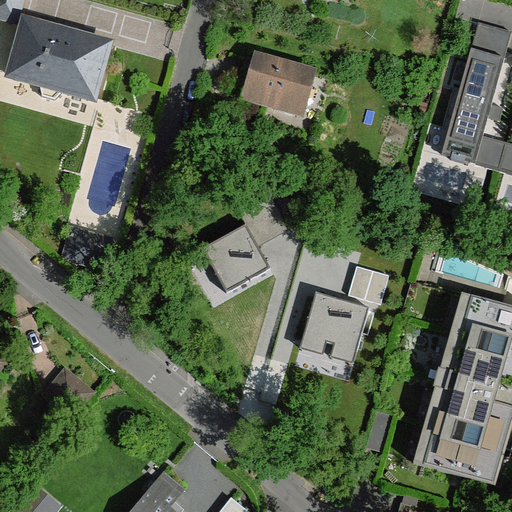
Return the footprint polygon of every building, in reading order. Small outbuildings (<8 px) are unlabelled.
[(23,0),(0,0),(0,18),(17,24),(23,0)] [(510,49),(511,42),(511,28),(482,19),(476,39),(510,49)] [(110,46),(26,22),(11,77),(95,100),(110,46)] [(506,55),(471,45),(440,152),(500,168),(507,142),(483,136),(506,55)] [(312,73),(256,57),(245,99),(300,115),(312,73)] [(511,143),(507,142),(500,168),(511,171),(511,143)] [(274,269),(249,226),(196,256),(228,296),(274,269)] [(112,241),(73,230),(66,259),(105,270),(112,241)] [(359,263),(352,294),(386,303),(393,272),(359,263)] [(354,383),(374,308),(318,293),(298,367),(354,383)] [(504,487),(511,460),(511,305),(470,294),(422,464),(504,487)] [(93,393),(67,372),(47,396),(73,418),(93,393)] [(165,474),(133,511),(175,511),(171,509),(185,491),(165,474)] [(55,511),(60,506),(37,487),(17,510),(19,511),(55,511)] [(248,511),(234,501),(224,511),(248,511)]
